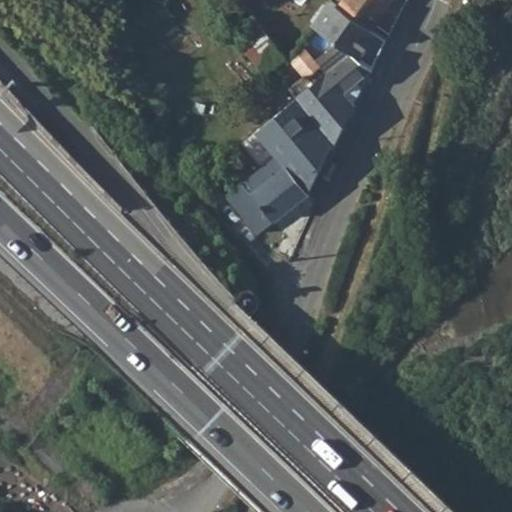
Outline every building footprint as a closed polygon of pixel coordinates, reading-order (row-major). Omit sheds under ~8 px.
[(379,0),(344,0),(340,6),(388,41),(401,14),(390,7),(379,0)] [(244,1),(229,14),(238,26),(254,13),(244,1)] [(333,1),(316,25),(354,53),(375,68),(388,41),(340,6),(333,1)] [(254,13),(238,26),(230,33),(267,76),(277,69),(289,59),(254,13)] [(340,64),(299,97),(337,144),(357,105),(346,92),(375,68),(354,53),(340,64)] [(299,97),(259,130),(288,166),(310,193),(315,189),(337,144),(299,97)] [(310,193),(288,166),(237,208),(260,235),(310,193)]
